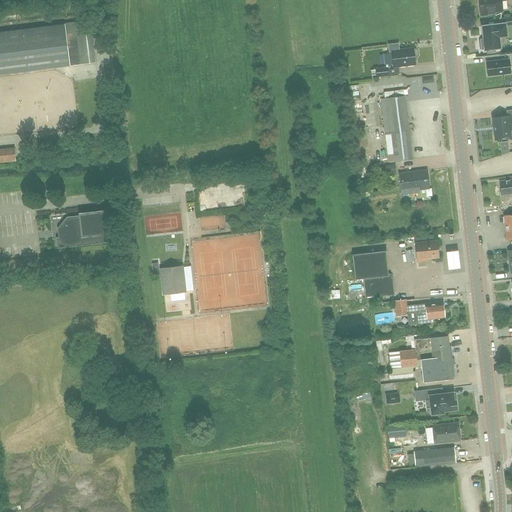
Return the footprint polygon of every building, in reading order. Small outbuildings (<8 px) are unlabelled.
[(479,0),(481,15),(494,14),(494,12),(502,11),(501,1),(506,0),(479,0)] [(501,25),(482,27),(484,40),(481,40),(482,50),(485,50),(487,50),(487,54),(500,52),(500,50),(498,37),(506,36),(505,26),(511,25),(511,17),(500,19),(501,25)] [(0,32),(0,74),(95,63),(91,31),(66,34),(65,24),(0,32)] [(388,67),(375,68),(375,70),(371,71),(371,76),(376,76),(376,78),(389,76),(389,75),(400,74),(399,66),(415,64),(414,56),(415,56),(417,54),(416,50),(414,48),(413,49),(413,48),(399,50),(398,45),(398,44),(388,45),(388,46),(389,54),(383,54),(385,65),(388,65),(388,67)] [(488,76),(510,73),(509,60),(487,63),(488,76)] [(353,91),(352,97),(362,99),(363,93),(353,91)] [(393,109),(388,109),(389,119),(398,118),(399,130),(390,131),(391,140),(396,139),(397,149),(412,148),(412,150),(420,149),(419,135),(415,136),(414,128),(418,128),(417,116),(413,116),(412,109),(416,108),(415,94),(407,95),(407,97),(392,99),(393,109)] [(362,105),(353,107),(355,115),(364,112),(362,105)] [(511,110),(506,111),(507,117),(493,118),(495,140),(509,139),(509,141),(511,140),(511,110)] [(0,162),(16,161),(15,149),(0,150),(0,162)] [(419,189),(429,188),(427,170),(399,173),(401,194),(419,192),(419,189)] [(511,180),(500,182),(502,195),(511,194),(511,180)] [(109,234),(106,211),(79,214),(79,216),(66,217),(57,229),(58,238),(56,238),(57,249),(108,243),(107,234),(109,234)] [(202,218),(202,228),(227,227),(227,217),(202,218)] [(426,258),(438,257),(437,241),(415,243),(417,261),(427,260),(426,258)] [(365,297),(393,294),(391,274),(388,274),(386,251),(352,254),(355,280),(363,279),(365,297)] [(458,251),(446,252),(448,270),(460,269),(458,251)] [(182,267),(173,268),(161,269),(163,294),(184,292),(182,267)] [(396,316),(408,315),(406,299),(394,301),(396,316)] [(434,318),(444,317),(443,303),(432,305),(432,303),(416,305),(418,323),(435,321),(434,318)] [(418,367),(417,360),(421,360),(424,384),(453,380),(448,337),(430,339),(430,340),(414,341),(415,350),(389,353),(391,370),(392,374),(389,375),(389,379),(413,377),(412,367),(418,367)] [(386,344),(386,340),(376,341),(378,352),(382,351),(382,344),(386,344)] [(431,407),(432,415),(443,413),(443,411),(457,410),(456,402),(454,402),(453,394),(442,395),(441,390),(416,393),(417,400),(426,399),(427,408),(431,407)] [(400,403),(399,393),(385,395),(386,404),(400,403)] [(433,427),(435,444),(460,441),(458,424),(433,427)] [(410,425),(391,425),(390,439),(410,439),(410,425)] [(415,468),(456,463),(455,448),(414,453),(415,468)]
